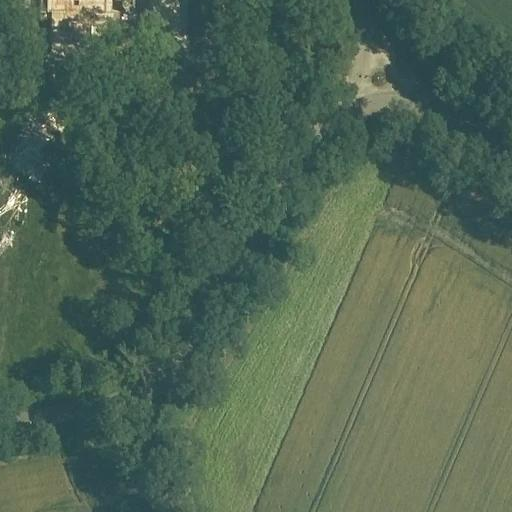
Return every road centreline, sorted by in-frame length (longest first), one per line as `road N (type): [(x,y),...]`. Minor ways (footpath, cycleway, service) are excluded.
road 1 (unclassified): [(375,86),(300,179),(158,392),(0,424)]
road 2 (unclassified): [(511,164),(375,86)]
